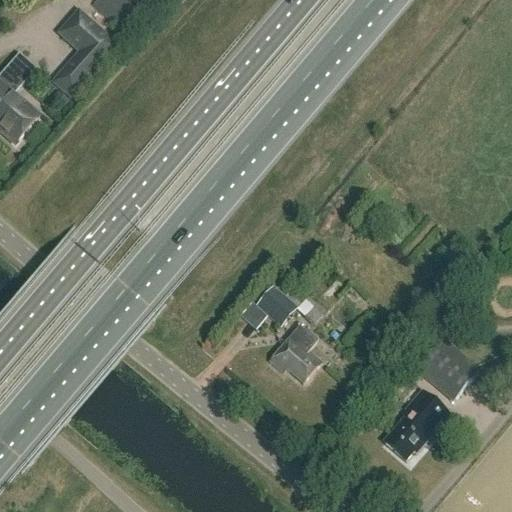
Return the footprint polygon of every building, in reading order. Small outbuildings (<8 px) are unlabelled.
[(99,0),(93,7),(126,35),(133,26),(127,21),(138,8),(129,0),(99,0)] [(73,104),(122,50),(79,12),(58,36),(78,55),(51,84),(73,104)] [(41,119),(13,95),(14,93),(14,90),(5,82),(3,82),(1,84),(0,83),(0,125),(3,129),(0,131),(0,134),(15,148),(41,119)] [(284,300),(273,291),(256,310),(252,307),(241,319),(255,333),(267,320),(280,332),(298,313),(295,310),(300,305),(289,295),(284,300)] [(317,344),(301,331),(272,367),(284,377),(287,373),(304,387),(321,367),(307,356),(317,344)] [(361,373),(383,353),(371,340),(349,360),(361,373)] [(481,373),(444,342),(416,375),(453,406),(481,373)] [(449,418),(422,395),(405,414),(409,418),(384,447),(405,465),(413,456),(416,458),(449,418)]
